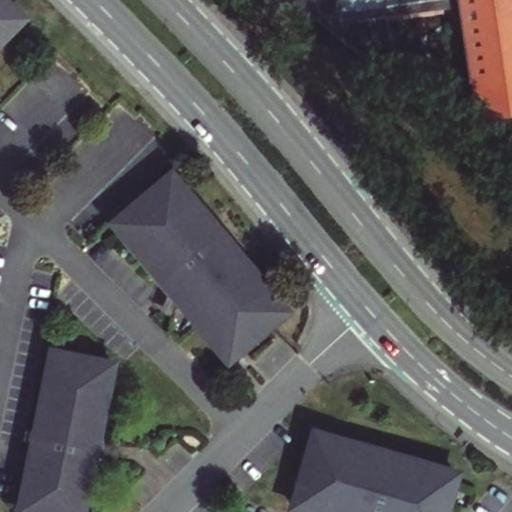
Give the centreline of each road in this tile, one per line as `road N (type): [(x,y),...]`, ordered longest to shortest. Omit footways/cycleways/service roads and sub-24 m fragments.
road 1 (secondary): [(511,378),(424,302),(163,0)]
road 2 (secondary): [(93,0),(369,311)]
road 3 (unclassified): [(162,511),(369,311)]
